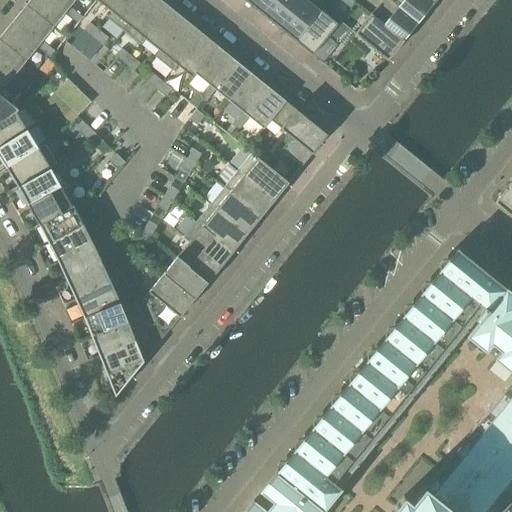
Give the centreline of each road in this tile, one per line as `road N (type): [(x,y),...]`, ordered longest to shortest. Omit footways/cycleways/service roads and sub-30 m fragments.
road 1 (residential): [(362,128),(106,444),(93,449)]
road 2 (residential): [(213,511),(460,206)]
road 3 (residential): [(0,237),(93,449)]
road 4 (residential): [(207,0),(362,128)]
road 5 (residential): [(466,0),(362,128)]
road 6 (residential): [(362,128),(460,206)]
